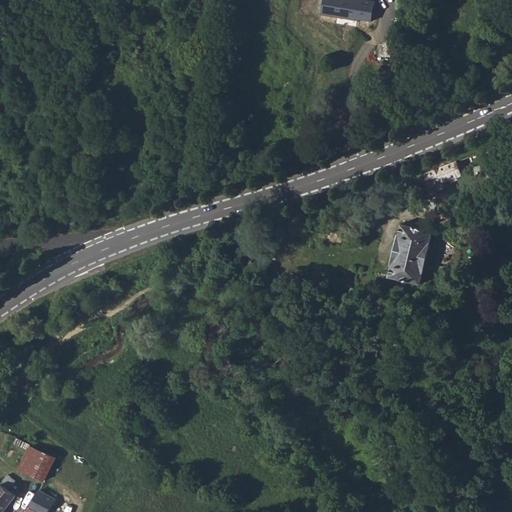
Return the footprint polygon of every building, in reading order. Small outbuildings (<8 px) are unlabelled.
[(363,0),(333,0),(331,16),(359,21),(361,19),(372,21),(373,14),(374,12),(375,7),(375,5),(375,2),(363,0)] [(463,176),(457,162),(412,180),(418,194),(463,176)] [(401,226),(390,279),(420,285),(422,280),(432,234),(401,226)] [(20,471),(31,446),(20,441),(8,465),(18,470),(14,479),(16,481),(10,491),(18,497),(30,501),(41,485),(45,485),(46,482),(20,471)] [(57,459),(31,446),(20,471),(46,482),(57,459)] [(14,479),(9,475),(0,485),(0,511),(5,511),(18,497),(10,491),(16,481),(14,479)] [(50,511),(56,500),(41,492),(30,509),(27,511),(50,511)]
